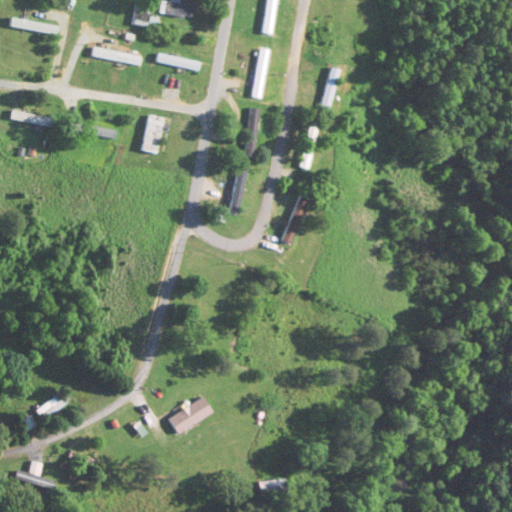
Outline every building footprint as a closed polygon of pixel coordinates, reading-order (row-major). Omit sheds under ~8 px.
[(272,0),(261,0),(255,34),(265,35),(272,0)] [(126,25),(142,29),(146,9),(130,6),(126,25)] [(54,27),(3,20),(2,29),(53,36),(54,27)] [(134,67),(136,59),(88,49),(86,57),(134,67)] [(244,98),(256,100),(264,52),(253,50),(244,98)] [(193,72),(195,63),(152,55),(151,64),(193,72)] [(334,72),(323,69),(313,112),(324,114),(334,72)] [(237,158),(249,159),(256,111),(244,109),(237,158)] [(48,121),(6,112),(5,120),(47,129),(48,121)] [(163,121),(144,116),(135,152),(153,157),(163,121)] [(113,132),(64,122),(62,131),(111,141),(113,132)] [(313,131),(303,129),(292,169),(303,171),(313,131)] [(232,167),(222,216),(234,218),(243,170),(232,167)] [(303,200),(292,197),(275,243),(286,247),(303,200)] [(216,299),(199,295),(193,321),(210,325),(216,299)] [(56,408),(49,397),(27,413),(35,423),(56,408)] [(169,436),(206,413),(197,398),(160,421),(169,436)] [(83,471),(87,461),(62,452),(58,462),(83,471)] [(2,481),(42,493),(45,483),(29,479),(33,467),(22,464),(19,476),(4,472),(2,481)] [(248,480),(248,495),(275,495),(275,480),(248,480)]
